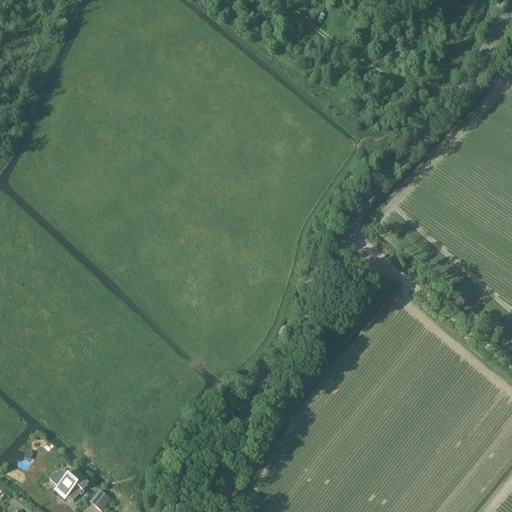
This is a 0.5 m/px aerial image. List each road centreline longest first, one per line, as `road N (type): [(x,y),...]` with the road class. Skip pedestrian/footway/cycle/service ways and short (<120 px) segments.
road 1 (tertiary): [(227,511),(254,407),(335,253),(362,207),(456,98),(511,10)]
road 2 (track): [(343,239),(511,366)]
road 3 (track): [(432,89),(377,74),(277,0)]
